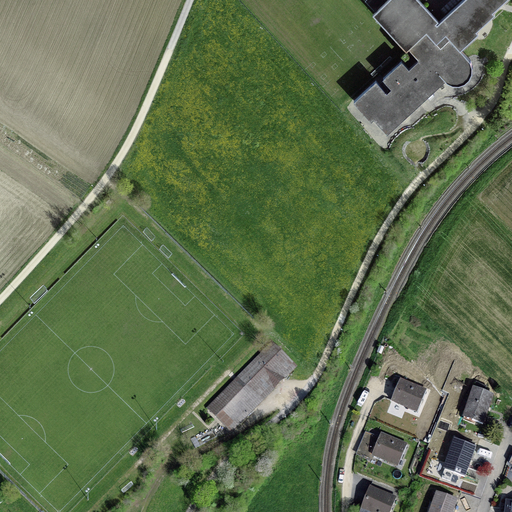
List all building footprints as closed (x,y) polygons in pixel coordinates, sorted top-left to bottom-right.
[(437,24),(436,22),(406,49),(401,53),(405,57),(408,54),(407,53),(410,49),(419,59),(409,68),(402,61),(383,78),(392,87),(386,92),(376,80),(354,101),(371,119),(373,117),(387,132),(445,79),(447,81),(452,83),(459,83),(464,81),(469,77),(472,71),(472,65),(470,59),(460,49),(478,32),(476,30),(494,13),(492,11),(504,0),(462,0),(439,22),(437,24)] [(364,0),(375,11),(387,0),(364,0)] [(373,13),(406,49),(436,22),(438,20),(419,0),(387,0),(375,11),(373,13)] [(295,366),(272,344),(239,378),(256,394),(280,369),(286,375),(295,366)] [(235,382),(213,404),(236,426),(252,410),(246,404),(251,398),(235,382)] [(483,425),(493,395),(484,392),(486,386),(476,382),(464,418),(483,425)] [(426,391),(414,386),(413,390),(399,384),(392,401),(417,412),(426,391)] [(393,444),(379,438),(372,455),(398,466),(407,445),(395,440),(393,444)] [(445,470),(464,477),(475,447),(455,441),(445,470)] [(370,488),(384,494),(382,497),(368,492),(360,511),(390,511),(396,499),(397,499),(400,492),(373,481),(370,488)] [(452,511),(456,500),(437,493),(430,511),(452,511)]
